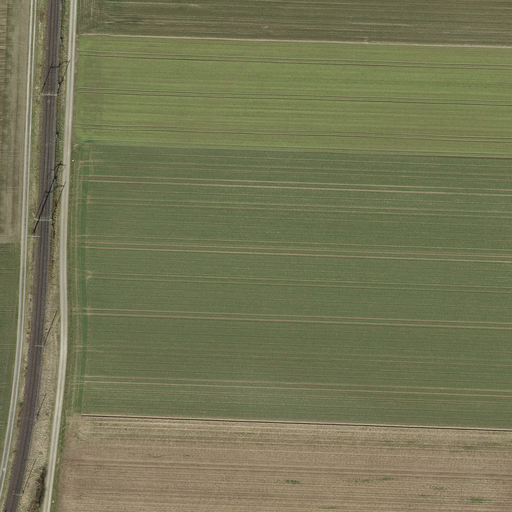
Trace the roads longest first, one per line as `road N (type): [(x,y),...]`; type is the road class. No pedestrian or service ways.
road 1 (track): [(46,511),(65,343),(74,0)]
road 2 (track): [(0,484),(22,321),(35,0)]
